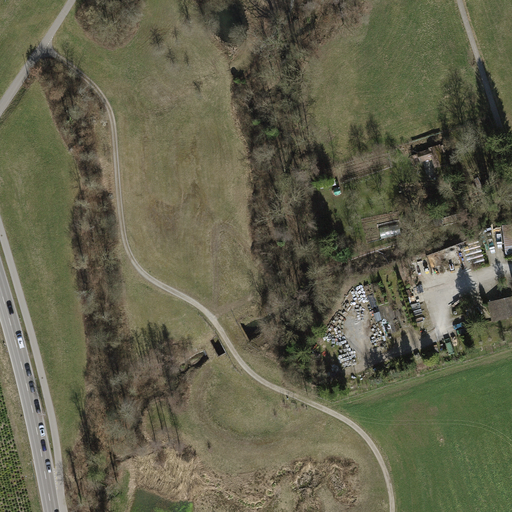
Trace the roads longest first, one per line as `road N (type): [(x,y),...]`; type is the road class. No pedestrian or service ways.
road 1 (track): [(393,511),(387,470),(368,436),(258,377),(199,303),(140,269),(125,239),(109,105),(42,47)]
road 2 (secondary): [(0,286),(52,511)]
road 3 (track): [(511,159),(460,0)]
road 4 (track): [(297,0),(266,44),(233,58),(204,31),(195,0)]
